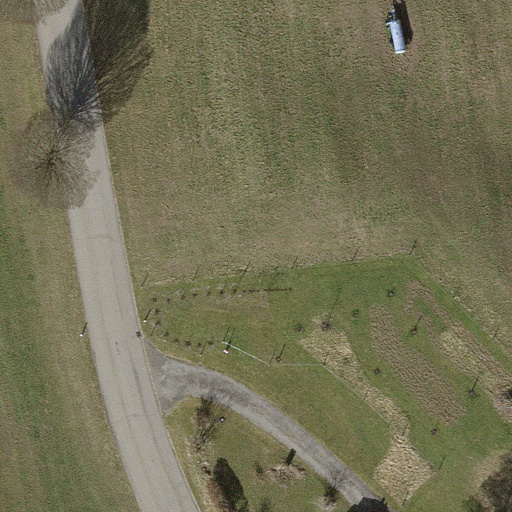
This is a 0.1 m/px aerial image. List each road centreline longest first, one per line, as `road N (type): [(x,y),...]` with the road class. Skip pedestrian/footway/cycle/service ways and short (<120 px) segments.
road 1 (tertiary): [(59,0),(111,300),(165,511)]
road 2 (track): [(133,397),(221,401),(366,511)]
